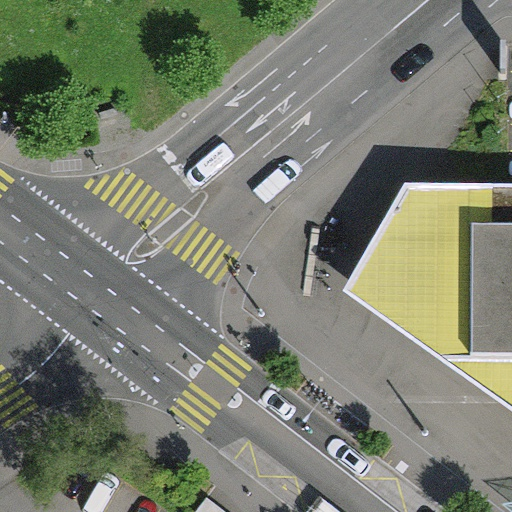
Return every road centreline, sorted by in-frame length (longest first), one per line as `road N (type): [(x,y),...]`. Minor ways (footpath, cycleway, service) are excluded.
road 1 (residential): [(97,297),(169,222),(425,0)]
road 2 (tertiary): [(386,511),(97,297)]
road 3 (residential): [(97,297),(50,358),(0,396)]
road 4 (tertiary): [(97,297),(0,226)]
